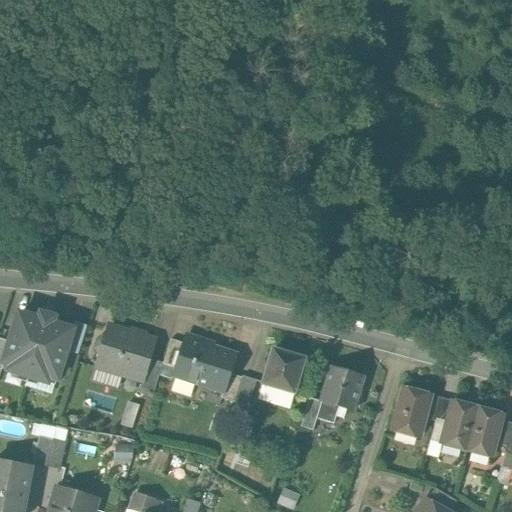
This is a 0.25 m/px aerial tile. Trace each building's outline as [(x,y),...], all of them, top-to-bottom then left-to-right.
[(55,385),(71,333),(72,330),(52,324),(54,318),(41,314),(39,320),(19,313),(1,368),(55,385)] [(75,322),(72,332),(66,351),(78,355),(86,326),(75,322)] [(144,380),(145,375),(146,375),(156,340),(109,326),(106,338),(102,337),(97,339),(94,348),(97,353),(99,354),(95,367),(125,376),(126,374),(144,380)] [(173,375),(220,391),(224,392),(236,355),(202,345),(203,341),(186,336),(173,375)] [(0,370),(1,371),(2,369),(1,369),(9,342),(0,338),(0,370)] [(175,368),(180,352),(183,343),(170,339),(163,363),(175,368)] [(294,393),(301,370),(304,359),(272,350),(262,384),(294,393)] [(139,393),(150,397),(151,397),(152,397),(163,363),(151,359),(144,380),(143,380),(139,393)] [(352,411),(359,389),(359,388),(363,377),(331,367),(320,401),(321,402),(322,402),(317,420),(334,425),(339,407),(352,411)] [(230,374),(229,377),(229,378),(224,392),(223,392),(221,398),(233,402),(241,378),(230,374)] [(242,376),(241,379),(234,402),(247,407),(256,381),(242,376)] [(404,388),(403,391),(403,392),(393,431),(417,438),(418,437),(429,395),(404,388)] [(429,395),(425,411),(423,418),(434,421),(441,398),(429,395)] [(446,424),(450,409),(450,408),(452,401),(441,398),(435,421),(446,424)] [(313,431),(321,404),(322,402),(321,402),(310,399),(301,428),(313,431)] [(441,444),(456,448),(456,449),(466,451),(477,408),(452,401),(441,444)] [(502,414),(498,413),(477,408),(466,451),(490,457),(491,457),(502,415),(502,414)] [(506,446),(507,440),(511,423),(501,420),(494,443),(495,443),(506,446)] [(39,436),(33,459),(32,463),(45,466),(52,440),(39,436)] [(52,439),(50,447),(46,466),(59,470),(66,443),(52,439)] [(22,511),(24,503),(24,502),(30,467),(0,461),(0,511),(22,511)] [(93,511),(98,498),(56,486),(48,511),(93,511)] [(449,511),(456,502),(456,501),(434,488),(427,500),(428,500),(447,511),(449,511)] [(135,493),(133,499),(133,500),(130,509),(138,511),(157,511),(161,501),(135,493)] [(183,511),(196,511),(200,503),(189,499),(183,511)] [(447,511),(425,499),(417,511),(447,511)]
